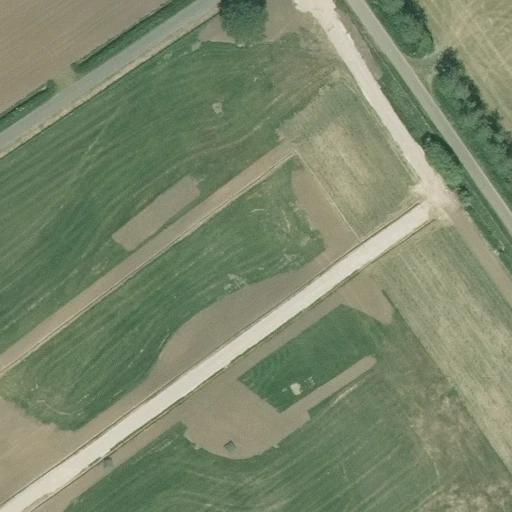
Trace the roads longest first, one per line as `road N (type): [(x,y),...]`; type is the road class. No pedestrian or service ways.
road 1 (unclassified): [(511,226),(351,0)]
road 2 (unclassified): [(0,145),(216,0)]
